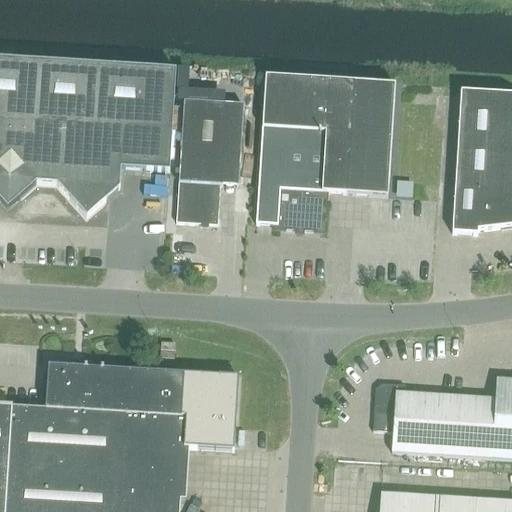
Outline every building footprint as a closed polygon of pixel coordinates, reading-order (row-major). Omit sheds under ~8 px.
[(119,191),(120,172),(168,175),(175,74),(0,63),(0,204),(7,212),(36,186),(56,188),(86,221),(119,191)] [(354,85),(265,79),(256,227),(276,228),(276,233),(323,236),(326,196),(347,197),(387,200),(394,87),(392,87),(354,85)] [(451,237),(477,238),(477,234),(511,230),(511,98),(511,99),(460,95),(451,237)] [(184,105),(181,157),(176,227),(218,229),(220,189),(239,190),(243,109),(184,105)] [(161,361),(174,361),(175,346),(161,346),(161,361)] [(0,511),(179,511),(183,451),(234,455),(239,380),(107,373),(103,372),(103,370),(84,369),(84,371),(48,369),(45,412),(0,409),(0,511)] [(391,456),(511,464),(511,383),(496,383),(495,403),(404,397),(404,389),(381,387),(375,393),(373,435),(392,436),(391,456)] [(379,511),(511,511),(511,506),(380,498),(379,511)]
